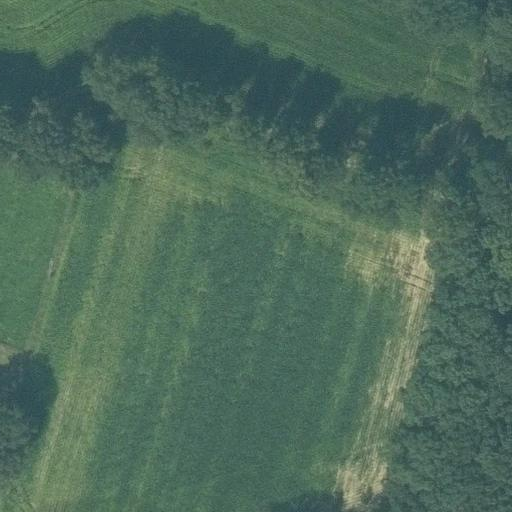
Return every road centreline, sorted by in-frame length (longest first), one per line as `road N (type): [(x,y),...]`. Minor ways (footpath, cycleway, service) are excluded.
road 1 (track): [(511,110),(476,209),(141,67),(0,84)]
road 2 (track): [(476,209),(424,440),(458,511)]
